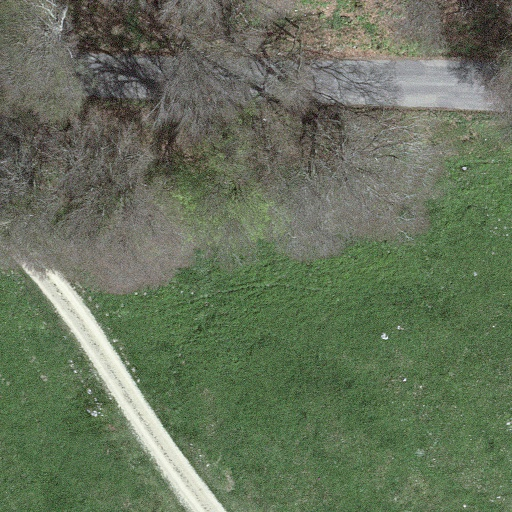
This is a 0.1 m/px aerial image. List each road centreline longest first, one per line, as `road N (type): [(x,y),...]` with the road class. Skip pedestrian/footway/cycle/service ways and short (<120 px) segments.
road 1 (tertiary): [(511,99),(0,82)]
road 2 (track): [(208,511),(72,305),(45,271),(0,239)]
